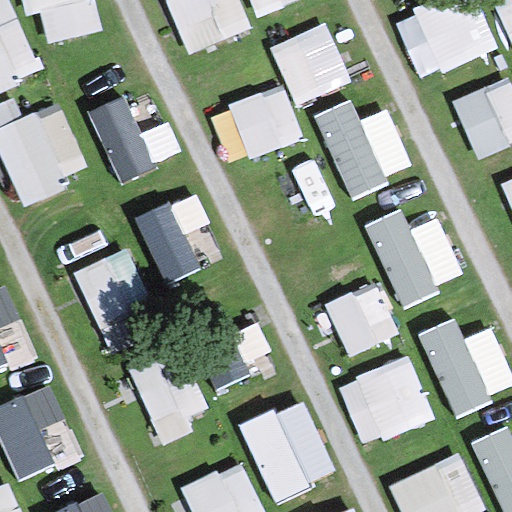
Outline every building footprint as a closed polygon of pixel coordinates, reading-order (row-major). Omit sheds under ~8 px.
[(15,0),(0,0),(0,88),(46,68),(15,0)] [(95,0),(33,0),(46,42),(103,26),(95,0)] [(169,0),(190,51),(254,25),(243,0),(169,0)] [(250,0),(254,13),(296,0),(250,0)] [(461,0),(426,14),(446,65),(495,45),(476,0),(461,0)] [(511,0),(499,0),(511,42),(511,0)] [(275,51),(299,99),(350,73),(326,26),(275,51)] [(480,155),(511,141),(511,76),(511,74),(456,98),(480,155)] [(252,157),(306,134),(283,81),(229,104),(252,157)] [(168,118),(143,130),(126,94),(91,111),(123,180),(184,151),(168,118)] [(316,112),(355,197),(393,180),(355,95),(316,112)] [(67,186),(56,162),(84,149),(61,98),(0,125),(0,146),(27,204),(67,186)] [(142,208),(162,277),(221,260),(201,191),(142,208)] [(367,218),(407,307),(444,291),(404,202),(367,218)] [(112,350),(144,337),(130,304),(152,295),(130,244),(77,266),(112,350)] [(384,283),(329,295),(341,351),(396,339),(384,283)] [(421,328),(457,416),(496,401),(460,313),(421,328)] [(210,341),(224,379),(273,360),(258,323),(210,341)] [(133,369),(163,436),(213,413),(182,346),(133,369)] [(341,379),(368,444),(437,416),(410,351),(341,379)] [(0,420),(23,477),(52,466),(23,391),(0,400),(0,420)] [(280,502),(307,489),(267,408),(240,422),(280,502)] [(507,511),(511,511),(511,427),(509,421),(472,440),(507,511)] [(407,511),(489,511),(462,450),(393,480),(407,511)] [(269,511),(242,456),(183,485),(196,511),(269,511)] [(0,511),(24,511),(18,481),(0,484),(0,511)] [(81,511),(78,501),(48,511),(81,511)]
